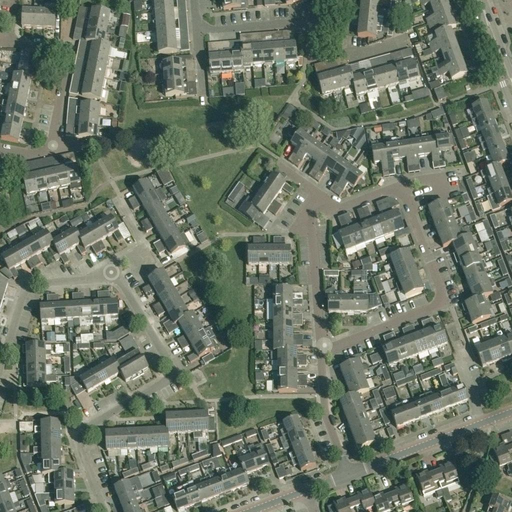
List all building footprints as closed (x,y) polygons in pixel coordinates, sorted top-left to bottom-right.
[(172,0),(156,0),(154,0),(155,11),(173,9),(172,0)] [(244,0),(222,0),(222,3),(220,3),(221,10),(223,10),(241,9),(240,2),(245,2),(244,0)] [(432,10),(448,4),(446,0),(424,0),(420,2),(421,6),(430,3),(432,10)] [(377,16),(378,6),(361,4),(360,15),(377,16)] [(428,24),(452,16),(448,4),(432,10),(435,17),(426,20),(428,24)] [(86,20),(90,21),(108,25),(110,14),(87,9),(86,16),(78,14),(77,19),(86,20)] [(155,11),(156,22),(174,20),(173,9),(155,11)] [(22,28),(33,29),(33,11),(23,11),(22,28)] [(44,12),(33,11),(33,29),(43,29),(44,12)] [(55,12),(44,12),(43,29),(54,30),(55,12)] [(377,16),(360,15),(359,26),(376,27),(377,16)] [(450,29),(456,27),(452,16),(428,24),(430,29),(438,26),(440,32),(450,29)] [(156,22),(157,32),(175,31),(174,20),(156,22)] [(106,35),(108,25),(90,21),(88,32),(106,35)] [(140,23),(140,43),(155,42),(155,22),(140,23)] [(381,28),(376,27),(359,26),(358,36),(375,38),(376,33),(381,33),(381,28)] [(454,40),(450,29),(440,32),(435,35),(437,41),(429,44),(431,49),(454,40)] [(157,32),(158,43),(176,42),(175,31),(157,32)] [(103,46),(104,45),(106,35),(88,32),(86,43),(92,44),(103,46)] [(285,63),(296,62),(294,44),(289,45),(289,40),(288,40),(287,32),(283,32),(284,45),(285,63)] [(255,34),(250,35),(251,48),(253,66),(263,65),(262,47),(262,42),(256,43),(255,34)] [(443,57),(459,51),(454,40),(431,49),(432,54),(441,51),(443,57)] [(176,52),(176,42),(158,43),(158,54),(176,52)] [(232,73),(243,73),(242,67),(241,54),(241,50),(235,50),(234,42),(229,42),(230,55),(232,73)] [(219,43),(220,56),(221,74),(232,73),(230,55),(225,56),(225,51),(224,51),(223,43),(219,43)] [(110,47),(104,45),(103,46),(92,44),(90,54),(108,58),(110,47)] [(285,63),(284,45),(273,46),(274,64),(285,63)] [(274,64),(273,46),(262,47),(263,65),(274,64)] [(241,50),(241,54),(242,67),(253,66),(251,48),(241,48),(241,50)] [(459,51),(443,57),(446,64),(437,67),(439,72),(463,63),(459,51)] [(88,65),(106,69),(108,58),(90,54),(88,65)] [(394,67),(398,85),(409,82),(404,65),(399,66),(398,62),(397,62),(394,54),(390,55),(393,67),(394,67)] [(37,69),(39,58),(22,55),(20,66),(37,69)] [(164,75),(182,73),(182,69),(186,68),(186,67),(194,66),(194,56),(174,58),(174,63),(163,64),(164,75)] [(221,74),(220,56),(209,57),(210,75),(221,74)] [(336,60),(339,72),(344,90),(354,87),(352,79),(351,75),(349,69),(345,71),(344,66),(342,67),(340,58),(336,60)] [(414,62),(404,65),(409,82),(419,79),(414,62)] [(452,80),(467,74),(463,63),(439,72),(441,76),(449,73),(452,80)] [(314,65),(318,78),(323,96),(333,93),(329,75),(324,76),(323,72),(321,73),(319,64),(314,65)] [(104,79),(106,69),(88,65),(86,76),(104,79)] [(35,80),(37,69),(20,66),(17,76),(31,79),(35,80)] [(394,67),(393,67),(383,70),(388,88),(398,85),(394,67)] [(361,71),(363,76),(367,94),(378,91),(373,73),(369,74),(367,70),(366,70),(361,71)] [(378,91),(388,88),(383,70),(373,73),(378,91)] [(164,85),(183,84),(182,81),(187,81),(187,78),(195,77),(195,72),(182,73),(164,75),(164,85)] [(344,90),(339,72),(329,75),(333,93),(344,90)] [(29,90),(31,79),(17,76),(14,75),(12,86),(29,90)] [(102,90),(104,79),(86,76),(84,86),(102,90)] [(357,96),(367,94),(363,76),(352,79),(354,87),(357,96)] [(183,84),(164,85),(165,97),(188,95),(188,88),(196,88),(196,83),(187,84),(183,84)] [(5,96),(9,97),(27,100),(29,90),(12,86),(7,85),(5,96)] [(102,90),(84,86),(82,97),(100,100),(102,90)] [(434,91),(438,102),(446,99),(442,88),(434,91)] [(2,106),(7,107),(25,111),(27,100),(9,97),(8,103),(3,101),(2,106)] [(471,123),(491,115),(486,103),(471,109),(474,115),(469,117),(471,123)] [(98,118),(99,107),(81,105),(80,116),(98,118)] [(286,122),(289,117),(291,118),(296,110),(289,106),(281,119),(286,122)] [(5,118),(22,121),(25,111),(7,107),(6,114),(1,113),(0,117),(5,118)] [(449,117),(453,127),(457,125),(454,115),(449,117)] [(495,127),(491,115),(471,123),(474,129),(478,127),(480,133),(495,127)] [(97,128),(98,118),(80,116),(79,127),(97,128)] [(20,132),(22,121),(5,118),(4,124),(0,122),(0,128),(3,129),(20,132)] [(97,128),(79,127),(79,130),(74,130),(74,132),(66,132),(65,136),(96,139),(97,128)] [(480,146),(500,139),(495,127),(480,133),(483,139),(478,140),(480,146)] [(288,161),(293,164),(313,136),(307,132),(305,136),(300,132),(299,133),(294,128),(288,136),(294,140),(291,145),(297,149),(288,161)] [(18,143),(20,132),(3,129),(1,139),(18,143)] [(351,134),(358,139),(363,130),(363,129),(353,131),(351,134)] [(363,145),(365,142),(363,130),(358,139),(356,140),(363,145)] [(458,142),(463,140),(459,130),(454,132),(458,142)] [(435,140),(439,169),(445,168),(443,154),(450,153),(449,147),(447,135),(447,133),(440,134),(441,139),(435,140)] [(313,136),(293,164),(298,168),(306,156),(311,160),(321,147),(315,143),(318,139),(313,136)] [(421,137),(424,157),(431,156),(433,170),(439,169),(435,140),(428,141),(427,136),(421,137)] [(409,143),(414,173),(420,172),(417,158),(424,157),(421,137),(415,138),(416,142),(409,143)] [(396,140),(399,161),(406,160),(408,174),(414,173),(409,143),(403,144),(403,139),(396,140)] [(504,151),(500,139),(480,146),(483,153),(487,151),(490,157),(504,151)] [(392,162),(399,161),(396,140),(384,142),(384,147),(389,177),(395,176),(392,162)] [(463,140),(458,142),(461,151),(466,149),(463,140)] [(389,177),(384,147),(378,148),(377,143),(371,144),(374,164),(381,163),(383,178),(389,177)] [(308,176),(313,179),(334,150),(328,147),(326,150),(321,147),(311,160),(317,164),(308,176)] [(332,174),(341,162),(336,158),(339,154),(334,150),(313,179),(318,182),(327,170),(332,174)] [(489,170),(499,167),(509,163),(504,151),(490,157),(492,162),(487,164),(489,170)] [(467,165),(472,163),(471,163),(475,161),(474,159),(477,158),(474,152),(468,154),(463,155),(467,165)] [(329,190),(334,194),(354,165),(349,161),(346,165),(341,162),(332,174),(338,178),(329,190)] [(48,191),(44,173),(39,174),(38,170),(36,170),(35,162),(30,163),(33,175),(37,193),(48,191)] [(472,163),(467,165),(470,175),(475,173),(472,163)] [(354,165),(334,194),(339,197),(347,185),(353,189),(356,185),(360,179),(362,176),(357,172),(359,169),(354,165)] [(65,168),(69,186),(70,191),(81,189),(76,166),(65,168)] [(359,169),(357,172),(362,176),(366,170),(361,167),(360,169),(359,169)] [(489,184),(503,179),(499,167),(489,170),(480,173),(482,180),(487,178),(489,184)] [(69,186),(65,168),(54,171),(58,188),(69,186)] [(58,188),(54,171),(44,173),(48,191),(58,188)] [(33,175),(22,178),(26,195),(37,193),(33,175)] [(262,184),(278,195),(282,189),(290,195),(293,191),(287,186),(272,176),(269,181),(266,179),(262,184)] [(489,198),(508,190),(503,179),(489,184),(491,190),(487,192),(489,198)] [(470,192),(474,190),(471,180),(466,182),(470,192)] [(131,206),(153,193),(150,188),(152,186),(149,181),(133,190),(137,196),(128,201),(131,206)] [(235,191),(239,194),(244,188),(239,184),(235,191)] [(274,201),(278,195),(262,184),(259,190),(261,191),(258,197),(279,211),(282,207),(274,201)] [(170,191),(173,196),(179,193),(176,188),(170,191)] [(474,190),(470,192),(473,201),(478,199),(474,190)] [(511,200),(508,190),(489,198),(487,199),(492,212),(500,209),(499,208),(511,202),(511,200)] [(146,212),(162,203),(158,197),(156,199),(153,193),(131,206),(134,211),(142,206),(146,212)] [(279,211),(258,197),(254,202),(248,198),(239,211),(253,221),(258,213),(263,216),(267,210),(276,216),(279,211)] [(381,202),(393,234),(403,231),(396,212),(392,214),(390,209),(399,206),(397,202),(394,200),(390,199),(386,199),(386,200),(381,202)] [(376,220),(383,238),(393,234),(381,202),(375,204),(381,218),(376,220)] [(428,209),(432,219),(453,211),(452,207),(448,208),(446,202),(428,209)] [(144,228),(166,216),(162,210),(165,208),(162,203),(146,212),(149,218),(140,223),(144,228)] [(475,206),(479,215),(484,213),(480,204),(475,206)] [(362,209),(374,242),(383,238),(376,220),(372,221),(367,207),(362,209)] [(465,218),(469,216),(474,214),(471,207),(462,210),(465,218)] [(358,227),(365,245),(374,242),(362,209),(356,211),(362,226),(358,227)] [(435,229),(454,222),(451,216),(455,215),(453,211),(432,219),(435,229)] [(343,216),(355,249),(365,245),(358,227),(353,229),(348,214),(343,216)] [(184,219),(187,224),(195,219),(192,215),(184,219)] [(499,228),(494,215),(489,217),(494,230),(499,228)] [(159,234),(174,225),(171,219),(169,221),(166,216),(144,228),(146,233),(155,228),(159,234)] [(355,249),(343,216),(337,219),(343,233),(338,235),(345,253),(355,249)] [(32,230),(42,227),(39,218),(29,221),(32,230)] [(103,218),(97,221),(107,237),(113,234),(118,243),(123,240),(119,233),(110,218),(105,221),(103,218)] [(94,227),(88,231),(101,252),(107,249),(102,241),(107,237),(97,221),(92,225),(94,227)] [(439,238),(461,230),(459,226),(456,228),(454,222),(435,229),(439,238)] [(482,224),(475,227),(478,234),(485,231),(482,224)] [(153,245),(156,250),(178,237),(181,236),(174,225),(159,234),(162,240),(153,245)] [(86,253),(85,251),(76,234),(74,230),(68,234),(67,231),(61,234),(70,251),(76,247),(81,256),(86,253)] [(452,245),(461,241),(459,235),(462,234),(461,230),(439,238),(443,248),(452,245)] [(96,256),(101,252),(88,231),(83,234),(81,231),(76,234),(85,251),(91,247),(96,256)] [(38,233),(33,236),(42,252),(48,249),(53,258),(58,255),(52,243),(46,232),(40,236),(38,233)] [(500,244),(505,242),(501,232),(496,234),(500,244)] [(57,240),(52,243),(58,255),(64,266),(69,263),(64,254),(70,251),(61,234),(56,237),(57,240)] [(29,242),(23,245),(36,268),(41,265),(36,256),(42,252),(33,236),(27,240),(29,242)] [(178,259),(190,252),(184,241),(181,243),(178,237),(156,250),(159,255),(168,250),(171,256),(175,254),(178,259)] [(456,254),(478,246),(476,242),(472,243),(470,237),(461,241),(452,245),(456,254)] [(258,265),(258,238),(253,238),(253,248),(248,248),(248,266),(258,265)] [(269,265),(269,248),(264,248),(264,238),(258,238),(258,265),(269,265)] [(279,265),(279,238),(273,238),(273,248),(269,248),(269,265),(279,265)] [(279,265),(290,265),(289,248),(285,248),(285,238),(279,238),(279,265)] [(505,242),(500,244),(503,253),(508,251),(505,242)] [(17,246),(11,249),(20,265),(26,262),(31,271),(36,268),(23,245),(18,248),(17,246)] [(479,250),(478,246),(456,254),(457,258),(455,259),(457,265),(460,264),(478,257),(476,251),(479,250)] [(14,269),(20,265),(11,249),(5,252),(7,255),(1,259),(14,281),(19,278),(14,269)] [(390,270),(411,262),(408,252),(390,259),(392,265),(388,266),(390,270)] [(463,273),(485,265),(483,261),(480,262),(478,257),(460,264),(463,273)] [(397,278),(415,271),(411,262),(390,270),(391,274),(395,273),(397,278)] [(467,283),(485,276),(483,270),(486,269),(485,265),(463,273),(467,283)] [(397,289),(419,281),(415,271),(397,278),(399,284),(396,286),(397,289)] [(145,295),(168,281),(163,272),(148,281),(151,285),(142,290),(145,295)] [(485,276),(467,283),(471,292),(492,284),(490,280),(487,281),(485,276)] [(158,299),(174,290),(168,281),(145,295),(148,300),(156,295),(158,299)] [(404,298),(423,291),(419,281),(397,289),(399,293),(402,292),(404,298)] [(490,289),(493,288),(492,284),(471,292),(474,302),(483,299),(492,295),(490,289)] [(292,290),(288,290),(288,286),(272,286),(273,301),(302,300),(302,294),(292,295),(292,290)] [(155,313),(179,299),(174,290),(158,299),(161,303),(152,308),(155,313)] [(103,293),(105,319),(111,318),(111,321),(118,321),(116,302),(109,303),(109,292),(103,293)] [(187,305),(195,300),(190,292),(182,297),(187,305)] [(105,319),(103,293),(97,293),(98,303),(91,304),(92,322),(99,322),(99,325),(105,325),(105,319)] [(353,294),(353,299),(354,314),(366,314),(366,312),(381,306),(376,294),(372,296),(366,296),(366,293),(353,294)] [(80,320),(78,294),(72,295),(73,305),(66,305),(67,324),(73,324),(73,321),(80,320)] [(92,322),(91,304),(84,304),(84,294),(78,294),(80,320),(86,320),(86,323),(92,322)] [(341,314),(341,294),(335,294),(335,299),(328,299),(328,314),(341,314)] [(341,294),(341,314),(354,314),(353,299),(347,299),(347,294),(341,294)] [(54,322),(52,296),(46,297),(47,307),(40,307),(41,326),(48,325),(48,322),(54,322)] [(58,296),(52,296),(54,322),(61,322),(61,324),(67,324),(66,305),(59,306),(58,296)] [(265,297),(256,298),(257,308),(266,308),(265,297)] [(169,317),(184,308),(179,299),(155,313),(158,318),(166,313),(169,317)] [(474,302),(462,306),(464,312),(467,311),(468,315),(490,307),(488,303),(485,304),(483,299),(474,302)] [(273,311),(292,311),(292,306),(302,306),(302,300),(273,301),(273,311)] [(490,307),(468,315),(472,325),(490,318),(488,312),(491,311),(490,307)] [(189,317),(189,316),(184,308),(169,317),(171,321),(163,326),(166,330),(189,317)] [(273,321),(302,321),(302,315),(292,315),(292,311),(273,311),(273,321)] [(183,332),(198,324),(192,314),(189,316),(189,317),(166,330),(168,335),(181,328),(183,332)] [(437,349),(446,345),(439,327),(435,328),(432,319),(426,321),(437,349)] [(273,331),(293,331),(292,327),(302,327),(302,321),(273,321),(273,331)] [(427,352),(437,349),(426,321),(421,323),(424,333),(420,334),(427,352)] [(180,346),(203,333),(198,324),(183,332),(185,336),(177,341),(180,346)] [(58,334),(68,333),(67,325),(57,326),(58,334)] [(117,341),(129,334),(125,327),(113,335),(117,341)] [(427,352),(420,334),(416,336),(412,327),(407,329),(417,356),(427,352)] [(466,336),(470,335),(477,332),(475,327),(464,331),(466,336)] [(408,360),(417,356),(407,329),(402,331),(405,340),(401,341),(408,360)] [(273,342),(302,341),(302,335),(293,336),(293,331),(273,331),(273,342)] [(108,343),(108,333),(96,334),(96,344),(108,343)] [(193,350),(208,342),(203,333),(180,346),(182,351),(191,346),(193,350)] [(507,333),(503,335),(511,359),(511,358),(511,335),(508,337),(507,333)] [(393,334),(388,336),(398,363),(408,360),(401,341),(397,343),(393,334)] [(508,360),(511,359),(503,335),(498,336),(500,340),(494,342),(501,361),(502,364),(508,361),(508,360)] [(389,367),(398,363),(388,336),(382,338),(386,347),(382,349),(389,367)] [(126,359),(136,377),(148,370),(138,352),(139,352),(131,337),(119,343),(126,355),(127,354),(130,357),(126,359)] [(277,352),(293,351),(293,347),(302,347),(302,341),(273,342),(273,352),(277,352)] [(483,342),(491,364),(501,361),(494,342),(489,345),(487,341),(483,342)] [(208,342),(193,350),(195,354),(187,359),(190,364),(196,360),(213,350),(208,342)] [(482,368),(491,364),(483,342),(479,344),(481,348),(475,350),(482,368)] [(45,352),(45,346),(22,347),(22,353),(26,353),(26,357),(45,357),(45,356),(50,356),(50,352),(45,352)] [(277,362),(307,362),(307,356),(297,356),(297,351),(293,351),(277,352),(277,362)] [(26,367),(45,367),(45,357),(26,357),(26,367)] [(125,383),(136,377),(126,359),(116,365),(121,374),(120,375),(125,383)] [(100,365),(110,381),(120,375),(121,374),(116,365),(113,361),(107,364),(106,361),(100,365)] [(277,372),(297,372),(297,367),(307,367),(307,362),(277,362),(277,372)] [(343,379),(361,372),(367,370),(365,366),(360,368),(357,362),(339,369),(343,379)] [(455,369),(453,364),(444,368),(446,372),(455,369)] [(96,371),(91,374),(99,387),(110,381),(100,365),(95,368),(96,371)] [(26,378),(45,377),(45,367),(26,367),(23,367),(23,374),(26,374),(26,378)] [(439,369),(430,373),(431,378),(441,374),(439,369)] [(347,389),(365,382),(363,376),(368,374),(367,370),(361,372),(343,379),(347,389)] [(277,382),(307,382),(307,376),(297,376),(297,372),(277,372),(277,382)] [(422,381),(431,378),(430,373),(420,377),(422,381)] [(87,394),(99,387),(91,374),(85,377),(84,374),(78,378),(87,394)] [(405,379),(407,384),(417,380),(415,376),(405,379)] [(438,378),(443,389),(444,394),(438,396),(444,411),(456,406),(449,387),(444,376),(438,378)] [(56,377),(45,377),(26,378),(26,382),(23,382),(23,388),(46,387),(46,383),(56,383),(56,377)] [(75,378),(69,379),(70,387),(78,383),(75,378)] [(398,388),(407,384),(405,379),(396,383),(398,388)] [(307,382),(277,382),(273,382),(273,392),(297,392),(297,388),(307,388),(307,382)] [(347,389),(350,398),(357,395),(357,396),(361,395),(369,392),(365,382),(347,389)] [(456,406),(468,402),(462,387),(456,389),(454,385),(449,387),(456,406)] [(444,411),(438,396),(432,398),(431,394),(425,396),(432,415),(444,411)] [(339,402),(343,412),(361,405),(359,400),(362,398),(361,395),(357,396),(357,395),(350,398),(339,402)] [(398,395),(389,396),(390,404),(399,403),(398,395)] [(415,405),(420,420),(432,415),(425,396),(419,399),(421,403),(415,405)] [(401,405),(409,424),(420,420),(415,405),(409,408),(407,403),(401,405)] [(346,421),(365,414),(361,405),(343,412),(346,421)] [(409,424),(401,405),(395,408),(397,412),(391,414),(397,429),(409,424)] [(196,414),(197,433),(198,439),(202,439),(202,433),(215,432),(214,419),(207,419),(207,413),(196,414)] [(196,414),(186,415),(187,434),(193,434),(194,439),(198,439),(197,433),(196,414)] [(346,421),(350,431),(368,424),(365,414),(346,421)] [(177,434),(176,415),(166,416),(167,430),(167,435),(177,434)] [(187,434),(186,415),(176,415),(177,434),(187,434)] [(282,438),(301,431),(297,419),(282,425),(284,431),(280,432),(282,438)] [(19,424),(20,432),(33,432),(33,423),(19,424)] [(59,423),(40,424),(40,430),(37,430),(37,434),(40,434),(60,434),(59,423)] [(352,436),(354,440),(372,433),(368,424),(350,431),(352,436)] [(158,450),(157,430),(146,431),(147,450),(158,450)] [(167,430),(157,430),(158,450),(168,449),(167,435),(167,430)] [(255,430),(245,434),(247,439),(256,435),(255,430)] [(126,432),(127,451),(137,451),(136,431),(126,432)] [(136,431),(137,451),(147,450),(146,431),(136,431)] [(261,432),(264,442),(269,440),(265,431),(261,432)] [(291,448),(306,443),(301,431),(282,438),(285,444),(289,443),(291,448)] [(117,452),(116,432),(105,433),(106,453),(117,452)] [(116,432),(117,452),(127,451),(126,432),(116,432)] [(373,436),(372,433),(354,440),(357,450),(376,443),(373,436)] [(60,444),(60,434),(40,434),(37,434),(37,438),(41,438),(41,444),(60,444)] [(230,440),(232,445),(242,441),(240,436),(230,440)] [(232,445),(230,440),(221,443),(223,448),(232,445)] [(306,443),(291,448),(293,454),(289,456),(291,462),(311,454),(306,443)] [(60,444),(41,444),(41,449),(33,449),(33,455),(37,455),(60,454),(60,444)] [(213,446),(213,459),(211,460),(213,465),(215,470),(220,468),(217,458),(221,456),(217,445),(213,446)] [(266,447),(270,456),(275,454),(271,445),(266,447)] [(499,468),(507,465),(509,470),(507,473),(508,476),(511,478),(511,477),(511,448),(511,446),(505,449),(504,445),(492,450),(499,468)] [(256,472),(268,467),(263,453),(264,453),(262,446),(254,448),(253,446),(247,448),(249,453),(256,472)] [(446,450),(426,457),(430,468),(450,461),(446,450)] [(139,452),(131,452),(131,465),(139,465),(139,452)] [(245,476),(256,472),(249,453),(243,455),(245,460),(239,462),(242,471),(243,471),(245,476)] [(60,464),(60,454),(37,455),(37,459),(41,459),(41,465),(60,464)] [(275,454),(270,456),(273,466),(278,464),(275,454)] [(301,472),(315,466),(311,454),(291,462),(294,468),(298,466),(301,472)] [(128,455),(120,455),(121,470),(129,469),(128,455)] [(204,468),(213,465),(211,460),(202,463),(204,468)] [(435,473),(442,490),(459,484),(451,462),(439,467),(441,471),(435,473)] [(61,475),(61,474),(60,464),(41,465),(42,475),(54,475),(61,475)] [(198,465),(188,469),(190,474),(199,470),(198,465)] [(275,470),(279,480),(287,477),(282,465),(279,467),(280,468),(275,470)] [(190,474),(188,469),(178,473),(180,477),(190,474)] [(243,471),(242,471),(237,473),(235,469),(229,471),(236,490),(248,486),(245,476),(243,471)] [(236,490),(229,471),(223,473),(225,478),(219,480),(225,495),(236,490)] [(160,482),(157,472),(152,474),(156,484),(160,482)] [(442,490),(435,473),(429,475),(428,472),(416,476),(424,497),(442,490)] [(54,475),(54,484),(73,484),(73,474),(61,474),(61,475),(54,475)] [(166,483),(176,479),(174,474),(164,478),(166,483)] [(225,495),(219,480),(213,482),(211,478),(206,480),(213,499),(225,495)] [(213,499),(206,480),(200,482),(201,487),(196,489),(201,503),(213,499)] [(114,489),(118,501),(137,493),(135,487),(130,489),(128,483),(114,489)] [(74,494),(73,484),(54,484),(54,495),(74,494)] [(395,509),(395,511),(398,511),(414,506),(406,485),(394,490),(396,493),(390,495),(395,509)] [(0,499),(8,496),(5,486),(0,488),(0,499)] [(161,498),(166,496),(162,486),(157,488),(161,498)] [(201,503),(196,489),(190,491),(188,487),(182,489),(189,508),(201,503)] [(178,511),(189,508),(182,489),(176,491),(177,496),(172,498),(177,511),(178,511)] [(13,503),(20,501),(16,490),(10,493),(13,503)] [(371,498),(368,490),(357,494),(358,498),(352,500),(356,511),(362,511),(374,508),(371,498)] [(140,499),(137,493),(118,501),(122,511),(124,511),(137,507),(135,501),(140,499)] [(54,499),(55,505),(74,505),(74,494),(54,495),(37,495),(35,496),(39,509),(46,506),(44,503),(44,501),(51,501),(53,499),(54,499)] [(395,509),(390,495),(384,497),(383,494),(371,498),(374,508),(376,511),(388,511),(395,509)] [(254,497),(256,505),(264,502),(262,495),(254,497)] [(8,496),(0,499),(0,509),(12,505),(8,496)] [(166,496),(161,498),(165,507),(169,506),(166,496)] [(493,497),(487,511),(507,511),(511,504),(493,497)] [(356,511),(352,500),(346,502),(345,499),(333,504),(336,511),(356,511)] [(12,505),(0,509),(0,511),(14,511),(14,510),(20,507),(18,503),(17,504),(12,505)]
